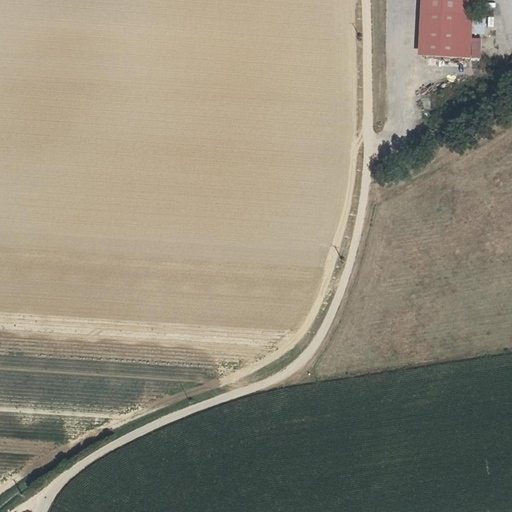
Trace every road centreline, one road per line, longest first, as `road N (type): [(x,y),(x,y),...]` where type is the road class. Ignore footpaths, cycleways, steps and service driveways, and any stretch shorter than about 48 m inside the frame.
road 1 (residential): [(366,0),(366,187),(329,315),(304,356),(258,384),(138,428),(39,495),(38,511)]
road 2 (unknown): [(368,136),(405,118),(408,0)]
